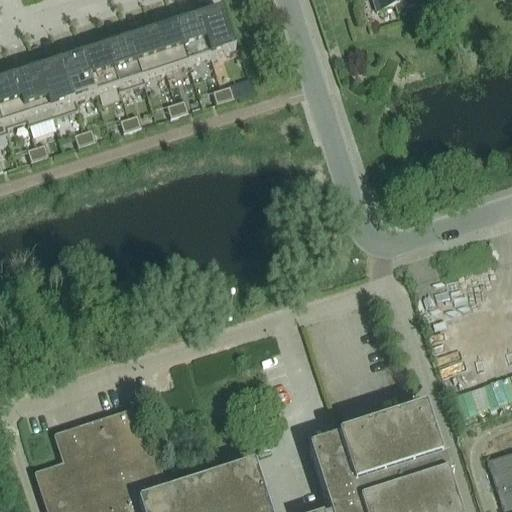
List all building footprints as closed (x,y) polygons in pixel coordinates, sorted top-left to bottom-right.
[(376,0),(381,13),(376,15),(376,16),(395,10),(397,17),(425,8),(422,0),(376,0)] [(222,16),(199,23),(211,63),(235,55),(222,16)] [(188,70),(211,63),(199,23),(175,31),(188,70)] [(152,38),(165,78),(188,70),(175,31),(152,38)] [(165,78),(152,38),(129,46),(143,90),(144,90),(142,85),(146,84),(165,78)] [(120,98),(143,90),(129,46),(106,54),(120,98)] [(120,98),(106,54),(82,61),(95,101),(116,94),(118,98),(120,98)] [(95,101),(82,61),(59,69),(75,117),(77,117),(74,108),(95,101)] [(69,119),(75,117),(59,69),(36,76),(52,125),(69,119)] [(52,125),(36,76),(13,84),(28,132),(52,125)] [(28,132),(13,84),(0,87),(0,123),(5,140),(7,139),(6,135),(25,128),(27,133),(28,132)] [(219,92),(223,104),(232,101),(228,89),(219,92)] [(214,107),(223,104),(219,92),(210,95),(214,107)] [(174,106),(178,119),(187,116),(183,104),(174,106)] [(165,109),(169,122),(178,119),(174,106),(165,109)] [(128,121),(132,134),(141,131),(137,118),(128,121)] [(123,136),(132,134),(128,121),(119,124),(123,136)] [(82,136),(86,148),(95,145),(91,133),(82,136)] [(77,151),(86,148),(82,136),(73,139),(77,151)] [(37,151),(41,163),(49,160),(45,148),(37,151)] [(32,166),(41,163),(37,151),(28,154),(32,166)] [(33,480),(44,511),(455,511),(447,485),(453,483),(447,465),(441,467),(424,417),(309,454),(327,511),(265,511),(253,472),(168,500),(140,414),(53,442),(62,471),(33,480)] [(503,511),(511,511),(511,461),(489,468),(503,511)]
